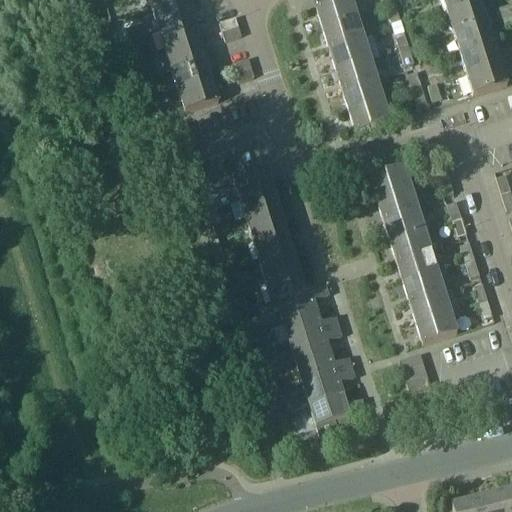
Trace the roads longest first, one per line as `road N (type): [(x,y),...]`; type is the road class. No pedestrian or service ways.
road 1 (residential): [(511,304),(463,152),(451,140),(433,136),(321,169),(301,167),(256,35),(256,0)]
road 2 (unclassified): [(401,473),(245,511)]
